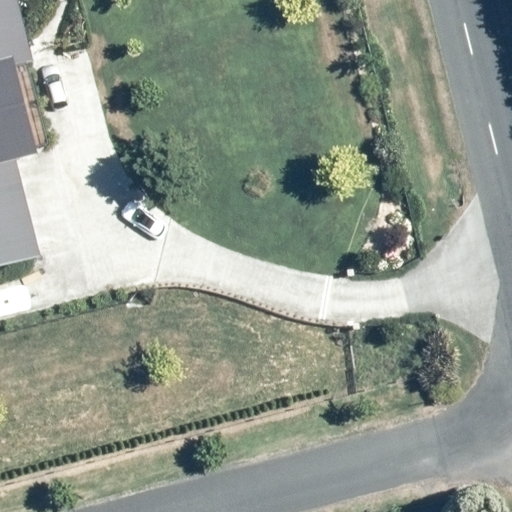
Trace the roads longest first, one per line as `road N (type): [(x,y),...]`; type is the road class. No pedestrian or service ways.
road 1 (residential): [(113,511),(511,407)]
road 2 (unclassified): [(511,349),(425,0)]
